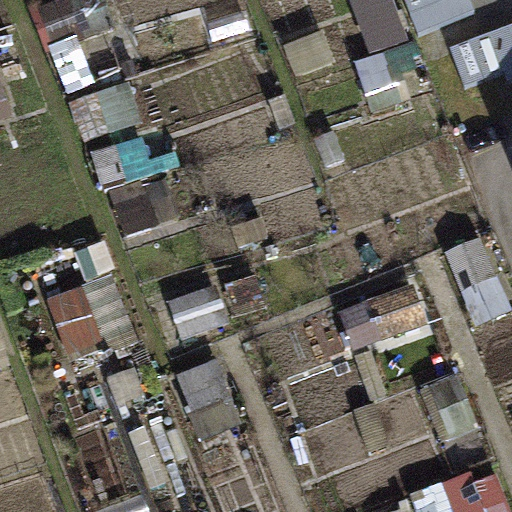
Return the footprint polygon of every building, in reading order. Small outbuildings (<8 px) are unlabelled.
[(403,0),(359,0),(381,52),(418,37),(403,0)] [(78,99),(89,134),(145,117),(134,82),(78,99)] [(102,156),(113,186),(115,185),(135,237),(183,219),(152,137),(102,156)] [(121,273),(53,298),(76,362),(145,338),(121,273)] [(509,511),(503,472),(454,480),(458,511),(509,511)]
